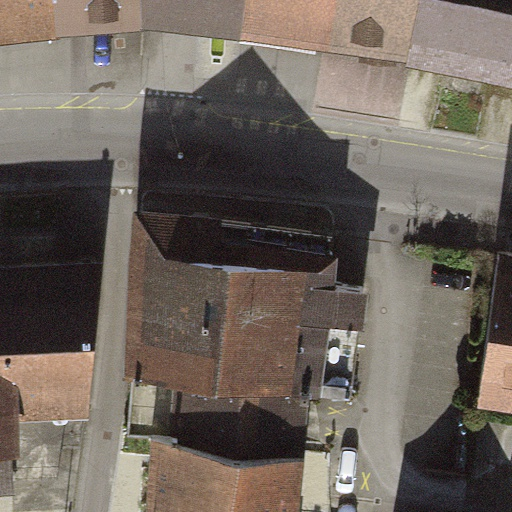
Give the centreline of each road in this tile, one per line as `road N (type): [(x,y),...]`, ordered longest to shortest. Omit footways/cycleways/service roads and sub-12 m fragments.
road 1 (unknown): [(428,174),(405,443),(433,478),(511,489)]
road 2 (residential): [(96,511),(110,441),(100,139)]
road 3 (secondary): [(176,141),(511,187)]
road 4 (residential): [(186,0),(176,141)]
